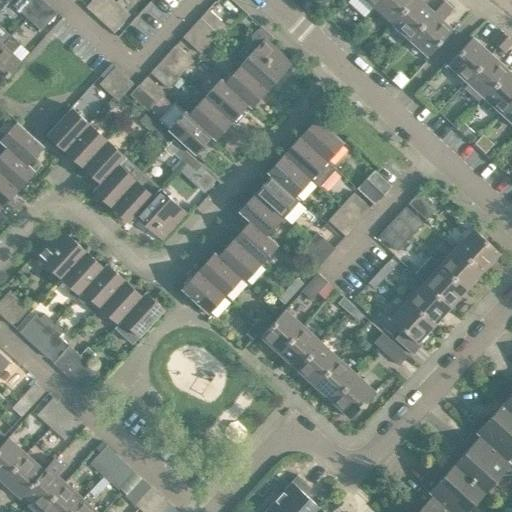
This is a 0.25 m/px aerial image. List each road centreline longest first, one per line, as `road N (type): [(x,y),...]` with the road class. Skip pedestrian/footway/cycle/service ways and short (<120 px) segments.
road 1 (residential): [(0,253),(54,193),(72,192),(145,263),(164,263),(340,67)]
road 2 (residential): [(209,511),(294,427),(336,462),(361,462),(511,296)]
road 3 (residential): [(199,511),(0,336)]
road 4 (residential): [(511,218),(340,67)]
